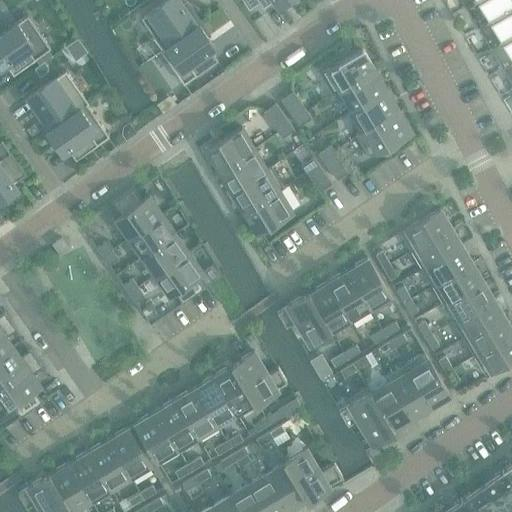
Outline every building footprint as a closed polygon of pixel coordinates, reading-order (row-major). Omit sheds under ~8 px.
[(144,15),(141,17),(163,49),(185,34),(201,22),(193,10),(192,11),(189,13),(179,0),(163,0),(151,9),(147,11),(148,12),(144,15)] [(511,0),(461,0),(511,84),(511,0)] [(0,31),(0,65),(4,62),(13,75),(36,59),(35,58),(48,49),(51,47),(28,14),(1,33),(0,31)] [(163,49),(161,50),(184,83),(195,75),(196,75),(218,60),(209,47),(214,44),(208,35),(209,34),(201,22),(185,34),(163,49)] [(78,38),(66,46),(75,60),(87,51),(78,38)] [(340,88),(374,67),(369,57),(364,48),(363,49),(361,46),(318,71),(332,94),(340,88)] [(48,49),(35,58),(36,59),(39,64),(44,61),(52,55),(48,49)] [(39,64),(34,68),(40,76),(48,71),(48,67),(44,61),(39,64)] [(352,108),(387,88),(385,85),(386,85),(380,76),(380,77),(374,67),(340,88),(352,108)] [(52,78),(27,95),(42,116),(40,117),(38,119),(47,132),(87,104),(88,103),(66,70),(60,73),(55,77),(54,77),(52,78)] [(387,88),(352,108),(355,114),(351,116),(360,131),(399,108),(393,99),(394,98),(388,90),(387,88)] [(280,99),(295,119),(307,111),(293,90),(280,99)] [(264,110),(278,131),(290,123),(276,102),(264,110)] [(87,104),(47,132),(54,143),(61,138),(75,160),(98,144),(97,143),(109,135),(87,104)] [(405,118),(399,108),(360,131),(355,133),(369,155),(412,130),(410,126),(411,126),(405,118)] [(295,119),(299,125),(311,116),(307,111),(295,119)] [(123,126),(122,133),(126,139),(136,132),(129,122),(123,126)] [(282,137),(294,129),(290,123),(278,131),(282,137)] [(215,159),(220,168),(255,147),(242,126),(219,139),(217,135),(202,144),(212,161),(215,159)] [(1,140),(0,140),(0,200),(9,194),(8,193),(4,188),(13,182),(26,173),(10,151),(9,151),(1,140)] [(330,144),(318,152),(322,158),(335,150),(330,144)] [(255,147),(220,168),(225,177),(222,179),(229,190),(267,168),(267,167),(255,147)] [(335,150),(322,158),(337,178),(349,170),(335,150)] [(301,164),(305,170),(317,162),(313,156),(301,164)] [(317,162),(305,170),(320,190),(332,182),(317,162)] [(267,168),(229,190),(236,202),(239,200),(245,209),(279,188),(280,189),(284,187),(271,165),(267,167),(267,168)] [(111,201),(120,214),(116,217),(122,226),(120,228),(127,238),(163,213),(149,193),(142,198),(133,186),(111,201)] [(279,188),(245,209),(250,218),(247,220),(257,236),(272,227),(270,223),(292,210),(280,189),(279,188)] [(417,246),(452,225),(446,216),(445,216),(440,208),(406,228),(417,246)] [(143,255),(176,232),(163,213),(127,238),(134,248),(137,246),(143,255)] [(428,263),(461,244),(456,236),(457,235),(452,225),(417,246),(428,263)] [(176,232),(143,255),(149,263),(146,265),(153,276),(189,250),(176,232)] [(60,237),(50,243),(59,255),(69,248),(60,237)] [(96,247),(102,255),(112,249),(106,240),(96,247)] [(461,244),(428,263),(438,281),(473,260),(461,244)] [(112,249),(102,255),(108,264),(118,257),(112,249)] [(189,250),(153,276),(160,286),(163,284),(169,293),(173,290),(182,303),(204,287),(195,275),(203,270),(189,250)] [(375,254),(383,266),(390,262),(382,250),(375,254)] [(369,305),(368,306),(372,312),(393,299),(367,256),(354,263),(355,265),(348,270),(369,305)] [(448,298),(482,279),(477,271),(478,270),(473,260),(438,281),(448,298)] [(390,262),(383,266),(390,279),(397,275),(390,262)] [(327,280),(349,317),(368,306),(369,305),(348,270),(340,274),(339,272),(327,280)] [(122,284),(128,293),(138,286),(132,277),(122,284)] [(482,279),(448,298),(459,316),(494,295),(488,286),(487,287),(482,279)] [(349,317),(327,280),(315,287),(316,289),(309,293),(330,329),(331,328),(349,317)] [(396,289),(404,301),(411,297),(403,285),(396,289)] [(138,286),(128,293),(135,302),(144,295),(138,286)] [(277,311),(286,326),(297,319),(311,343),(332,330),(331,328),(330,329),(309,293),(301,298),(300,296),(287,303),(288,305),(277,311)] [(469,334),(503,314),(494,295),(459,316),(469,334)] [(411,297),(404,301),(411,314),(418,310),(411,297)] [(0,326),(10,320),(4,311),(0,313),(0,326)] [(503,314),(469,334),(480,351),(511,331),(511,326),(509,321),(508,322),(503,314)] [(16,329),(10,320),(0,326),(0,354),(13,345),(7,336),(16,329)] [(395,320),(382,328),(387,335),(399,327),(395,320)] [(417,324),(425,336),(432,332),(424,320),(417,324)] [(387,335),(382,328),(370,335),(374,342),(387,335)] [(511,331),(480,351),(474,355),(485,373),(492,368),(495,373),(509,364),(507,360),(511,356),(511,331)] [(432,332),(425,336),(432,349),(439,345),(432,332)] [(402,333),(390,340),(394,347),(406,340),(402,333)] [(394,347),(390,340),(377,347),(381,354),(394,347)] [(356,344),(344,351),(348,358),(360,351),(356,344)] [(20,355),(13,345),(0,354),(0,382),(36,357),(30,348),(20,355)] [(255,400),(254,400),(255,402),(277,389),(276,388),(287,381),(278,367),(267,373),(253,350),(240,357),(242,359),(234,364),(255,400)] [(348,358),(344,351),(331,359),(335,365),(348,358)] [(404,364),(429,405),(436,401),(437,403),(450,395),(424,351),(404,364)] [(321,353),(309,360),(320,378),(332,371),(330,369),(331,368),(321,353)] [(365,355),(353,362),(357,369),(369,362),(365,355)] [(438,359),(446,371),(452,367),(445,355),(438,359)] [(0,382),(0,396),(7,407),(11,404),(20,416),(42,401),(33,388),(40,383),(33,373),(43,366),(36,357),(0,382)] [(357,369),(353,362),(340,369),(344,376),(357,369)] [(255,400),(234,364),(227,368),(225,366),(213,374),(236,411),(254,400),(255,400)] [(429,405),(404,364),(384,375),(388,382),(389,381),(410,416),(429,405)] [(452,367),(446,371),(453,384),(460,380),(452,367)] [(195,387),(216,423),(236,411),(213,374),(201,381),(202,383),(195,387)] [(392,427),(410,416),(389,381),(388,382),(371,391),(370,392),(392,427)] [(370,392),(371,391),(368,385),(346,398),(350,403),(339,410),(348,424),(358,418),(372,442),(385,434),(384,432),(392,427),(370,392)] [(216,423),(195,387),(187,392),(186,390),(174,397),(197,435),(216,423)] [(156,411),(177,446),(197,435),(174,397),(162,404),(163,406),(156,411)] [(278,409),(265,416),(270,423),(282,416),(278,409)] [(177,446),(156,411),(148,415),(147,413),(134,421),(157,458),(177,446)] [(270,423),(265,416),(253,424),(257,431),(270,423)] [(281,423),(268,431),(273,438),(285,430),(281,423)] [(108,439),(129,475),(150,463),(127,425),(114,433),(116,435),(108,439)] [(273,438),(268,431),(256,438),(260,445),(273,438)] [(239,432),(226,440),(230,447),(243,439),(239,432)] [(129,475),(108,439),(101,444),(99,442),(87,449),(110,487),(129,475)] [(230,447),(226,440),(214,447),(218,454),(230,447)] [(244,446),(231,453),(236,460),(248,453),(244,446)] [(285,458),(307,496),(315,491),(316,494),(329,486),(328,484),(342,476),(334,461),(320,470),(306,446),(285,458)] [(70,462),(91,498),(110,487),(87,449),(75,456),(76,458),(70,462)] [(236,460),(231,453),(219,460),(223,467),(236,460)] [(200,456),(187,463),(191,470),(204,463),(200,456)] [(268,472),(289,507),(307,496),(285,458),(277,463),(279,465),(268,472)] [(71,510),(71,509),(91,498),(70,462),(69,460),(56,468),(57,470),(49,474),(71,510)] [(191,470),(187,463),(175,470),(179,477),(191,470)] [(511,466),(510,463),(502,469),(511,482),(511,466)] [(207,468),(194,475),(198,482),(211,475),(207,468)] [(499,480),(486,489),(501,511),(511,511),(511,482),(502,469),(495,474),(499,480)] [(249,483),(266,511),(280,511),(289,507),(268,472),(249,483)] [(28,485),(29,486),(18,492),(26,507),(37,501),(43,511),(71,511),(73,511),(71,509),(71,510),(49,474),(42,479),(41,477),(28,485)] [(198,482),(194,475),(182,483),(186,490),(198,482)] [(266,511),(249,483),(230,494),(241,511),(266,511)] [(152,484),(139,492),(144,499),(156,491),(152,484)] [(469,492),(461,497),(471,511),(501,511),(486,489),(473,498),(469,492)] [(144,499),(139,492),(127,499),(131,506),(144,499)] [(212,505),(216,511),(241,511),(230,494),(212,505)] [(159,496),(147,504),(151,511),(163,503),(159,496)] [(458,509),(453,511),(471,511),(461,497),(453,503),(458,509)]
